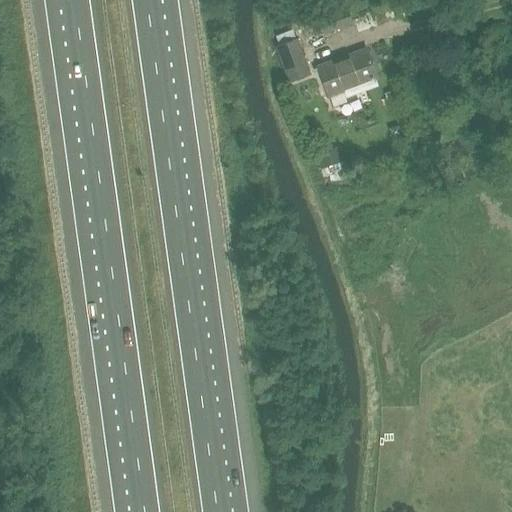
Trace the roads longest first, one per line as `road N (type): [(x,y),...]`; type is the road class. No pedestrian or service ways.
road 1 (motorway): [(72,0),(142,511)]
road 2 (motorway): [(222,511),(155,0)]
